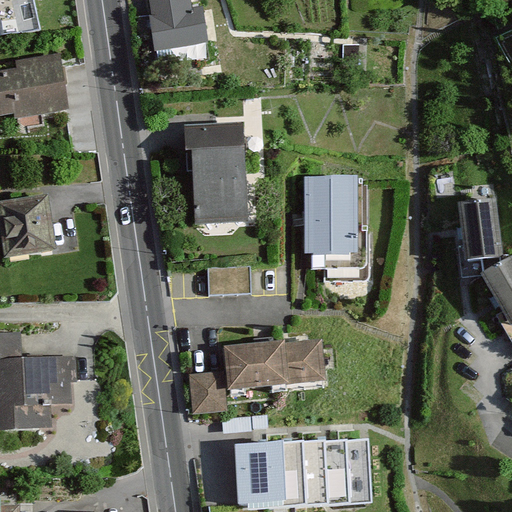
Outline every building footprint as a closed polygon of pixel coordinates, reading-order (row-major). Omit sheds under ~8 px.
[(187,0),(154,0),(162,49),(206,42),(201,13),(190,15),(187,0)] [(0,116),(66,107),(59,60),(20,66),(21,75),(0,78),(0,116)] [(242,129),(191,131),(192,150),(198,150),(201,223),(245,222),(242,129)] [(357,182),(310,182),(310,251),(358,251),(357,182)] [(47,202),(3,208),(10,255),(54,249),(47,202)] [(496,202),(465,204),(469,257),(501,255),(496,202)] [(511,263),(488,277),(511,320),(511,263)] [(210,268),(209,294),(253,295),(254,270),(210,268)] [(23,339),(0,339),(0,380),(2,381),(2,428),(50,428),(50,404),(73,404),(73,361),(23,362),(23,339)] [(323,344),(231,351),(234,390),(326,383),(323,344)] [(223,378),(196,380),(197,413),(225,412),(223,378)] [(373,503),(371,443),(241,448),(243,508),(373,503)]
